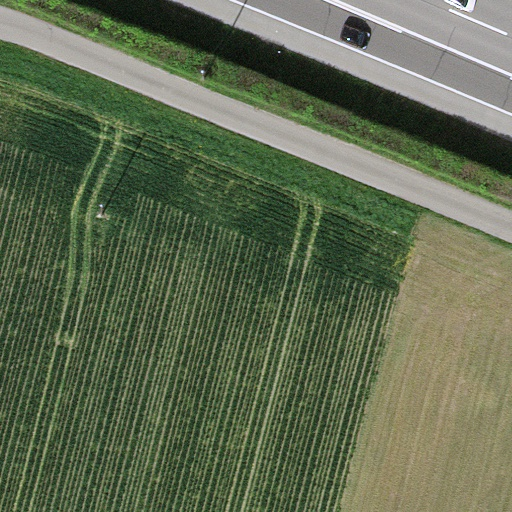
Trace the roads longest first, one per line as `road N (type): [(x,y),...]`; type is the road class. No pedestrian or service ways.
road 1 (unclassified): [(0,36),(511,240)]
road 2 (motorway): [(279,0),(463,17)]
